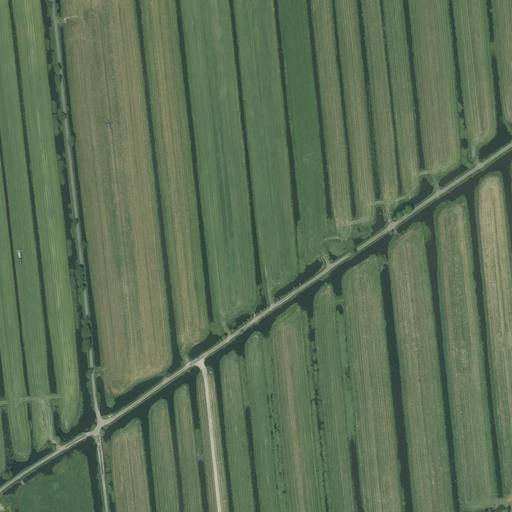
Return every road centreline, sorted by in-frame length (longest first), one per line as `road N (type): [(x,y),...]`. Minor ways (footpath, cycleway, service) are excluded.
road 1 (track): [(100,424),(511,144)]
road 2 (track): [(218,511),(205,372),(197,360)]
